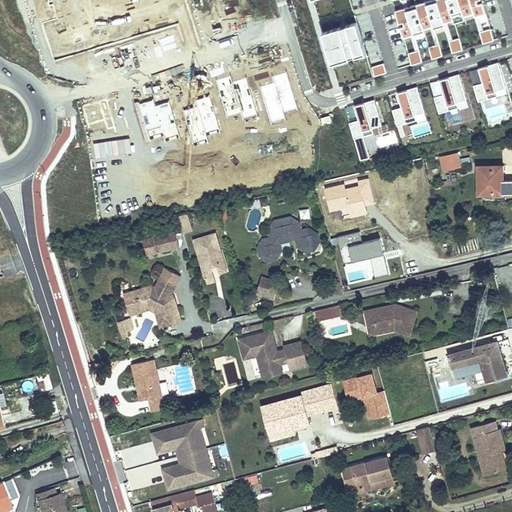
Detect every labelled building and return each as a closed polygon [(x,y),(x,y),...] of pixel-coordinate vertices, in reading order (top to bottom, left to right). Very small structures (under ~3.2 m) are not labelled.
[(437,0),(432,0),(427,2),(435,26),(436,29),(446,26),(445,23),(437,0)] [(448,0),(437,0),(445,23),(455,20),(448,0)] [(460,0),(448,0),(455,20),(456,23),(466,20),(465,17),(460,0)] [(471,0),(460,0),(465,17),(475,14),(471,0)] [(471,0),(475,14),(476,16),(487,13),(484,3),(478,4),(477,0),(478,0),(471,0)] [(427,2),(417,5),(425,29),(435,26),(427,2)] [(417,5),(407,8),(415,35),(425,32),(425,29),(417,5)] [(407,8),(396,11),(400,23),(405,22),(406,26),(401,28),(404,38),(415,35),(407,8)] [(358,23),(347,26),(357,57),(367,54),(358,23)] [(347,26),(341,27),(351,59),(357,57),(347,26)] [(341,27),(323,33),(333,64),(351,59),(341,27)] [(492,29),(481,32),(485,44),(495,40),(492,29)] [(460,38),(450,41),(454,53),(464,50),(460,38)] [(440,44),(430,47),(434,59),(444,56),(440,44)] [(420,51),(409,54),(413,65),(423,62),(420,51)] [(484,83),(475,86),(480,102),(500,96),(498,89),(507,87),(500,63),(479,69),(484,83)] [(373,67),(376,76),(388,73),(385,64),(373,67)] [(444,95),(435,98),(440,114),(460,108),(458,101),(467,99),(460,75),(440,81),(444,95)] [(402,108),(393,110),(398,126),(418,121),(416,114),(425,111),(418,87),(398,93),(402,108)] [(359,121),(350,123),(355,139),(375,133),(373,127),(382,124),(375,100),(355,106),(359,121)] [(459,157),(442,161),(445,174),(462,170),(459,157)] [(503,166),(479,166),(479,195),(503,195),(503,197),(511,196),(511,180),(503,181),(503,166)] [(308,208),(299,210),(300,219),(310,218),(308,208)] [(260,249),(262,258),(272,263),(278,262),(284,251),(282,245),(297,242),(299,248),(309,254),(316,252),(322,243),(319,234),(311,229),(304,231),(302,223),(293,219),(276,222),(279,237),(265,240),(260,249)] [(361,234),(339,239),(345,265),(371,259),(376,279),(390,276),(381,240),(364,245),(361,234)] [(177,235),(146,245),(150,259),(181,249),(177,235)] [(193,242),(205,279),(213,276),(210,269),(216,267),(219,266),(220,263),(217,253),(220,252),(215,235),(193,242)] [(219,266),(216,267),(219,275),(227,272),(224,264),(220,252),(217,253),(220,263),(219,266)] [(215,283),(213,276),(205,279),(207,285),(215,283)] [(176,287),(160,278),(154,289),(151,293),(142,288),(134,289),(139,307),(146,305),(147,311),(153,315),(158,329),(181,323),(175,305),(167,307),(164,300),(168,294),(170,296),(176,287)] [(278,290),(280,284),(263,279),(261,285),(278,290)] [(278,290),(261,285),(258,296),(275,301),(278,290)] [(134,289),(131,290),(129,293),(135,315),(147,311),(146,305),(139,307),(134,289)] [(324,310),(317,311),(320,321),(344,315),(341,306),(324,310)] [(423,313),(401,306),(400,311),(394,308),(371,312),(374,327),(384,325),(385,332),(394,330),(404,333),(416,337),(423,313)] [(120,332),(133,330),(131,318),(118,320),(120,332)] [(384,325),(374,327),(376,338),(404,333),(394,330),(385,332),(384,325)] [(272,332),(268,333),(273,351),(278,352),(272,332)] [(311,368),(304,342),(285,346),(286,350),(278,352),(273,351),(268,333),(239,341),(244,360),(257,356),(263,378),(275,374),(277,378),(286,375),(284,366),(292,364),(295,373),(311,368)] [(500,345),(455,358),(459,372),(483,365),(489,385),(510,379),(500,345)] [(161,388),(154,361),(132,366),(141,403),(149,401),(152,414),(168,410),(167,404),(171,403),(170,395),(165,397),(160,398),(158,388),(161,388)] [(50,375),(43,376),(46,389),(52,388),(50,375)] [(161,382),(163,394),(169,393),(167,381),(161,382)] [(310,414),(340,406),(334,384),(303,392),(303,394),(263,406),(270,432),(295,425),(294,421),(300,419),(310,417),(310,414)] [(300,419),(294,421),(295,425),(301,423),(302,427),(312,424),(310,417),(300,419)] [(204,427),(202,421),(192,424),(194,430),(200,429),(204,427)] [(498,421),(472,427),(474,437),(479,436),(485,456),(479,458),(484,476),(502,471),(498,453),(503,452),(506,451),(498,421)] [(192,424),(153,436),(159,455),(184,448),(189,464),(164,471),(170,491),(208,479),(207,473),(212,472),(200,429),(194,430),(192,424)] [(295,425),(270,432),(272,439),(297,432),(295,425)] [(429,428),(417,431),(423,453),(435,449),(429,428)] [(479,436),(474,437),(479,458),(485,456),(479,436)] [(498,453),(502,471),(508,470),(503,452),(498,453)] [(389,458),(345,470),(350,490),(373,483),(375,488),(395,483),(389,458)] [(218,476),(216,470),(212,472),(207,473),(208,479),(218,476)] [(245,477),(247,485),(259,482),(257,474),(245,477)] [(2,484),(0,484),(0,510),(11,506),(9,501),(2,484)] [(54,491),(39,495),(44,511),(66,511),(67,511),(62,495),(55,496),(54,491)] [(193,492),(166,500),(169,507),(172,506),(173,508),(178,507),(179,511),(196,506),(198,509),(202,508),(212,505),(214,505),(211,495),(195,499),(193,492)]
